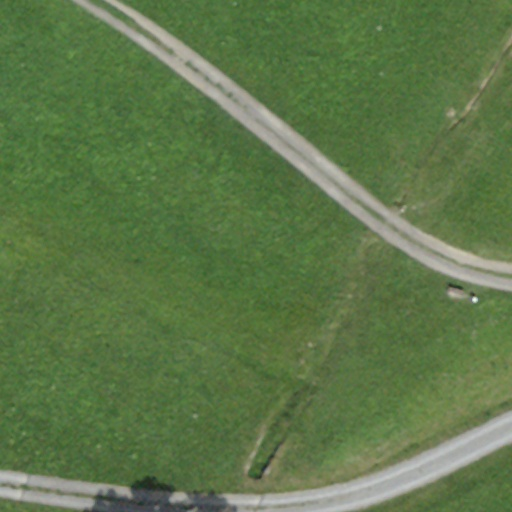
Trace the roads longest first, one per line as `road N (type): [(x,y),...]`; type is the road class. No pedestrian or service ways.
road 1 (track): [(511,429),(344,499),(285,509),(135,507),(0,485)]
road 2 (track): [(81,0),(460,276),(511,278)]
